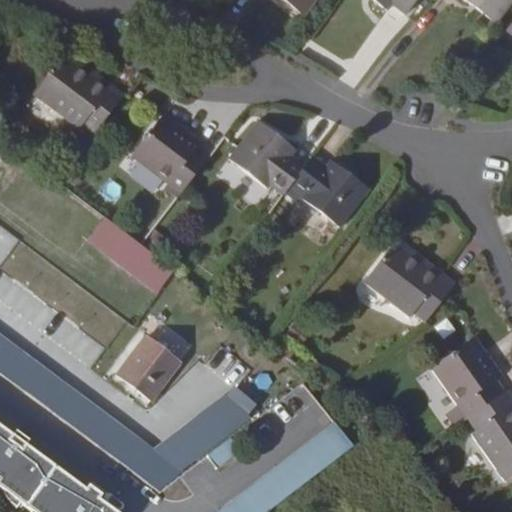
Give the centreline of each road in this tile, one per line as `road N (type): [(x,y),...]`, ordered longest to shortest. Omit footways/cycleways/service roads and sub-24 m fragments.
road 1 (unknown): [(0,307),(151,422),(213,379)]
road 2 (residential): [(265,80),(417,142),(456,147)]
road 3 (residential): [(111,18),(119,53),(202,94),(248,94),(265,80)]
road 4 (residential): [(265,80),(266,63),(248,46),(162,6),(131,6),(111,18)]
road 5 (residential): [(456,147),(511,303)]
